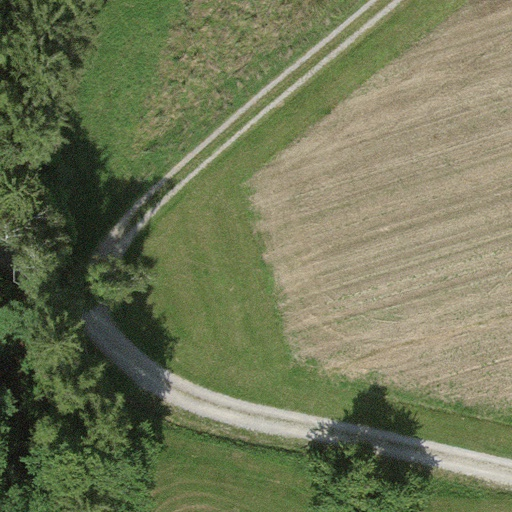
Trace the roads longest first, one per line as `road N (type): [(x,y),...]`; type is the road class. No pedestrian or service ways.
road 1 (track): [(511,481),(180,407),(117,365),(90,303),(0,256)]
road 2 (track): [(90,303),(143,216),(393,0)]
